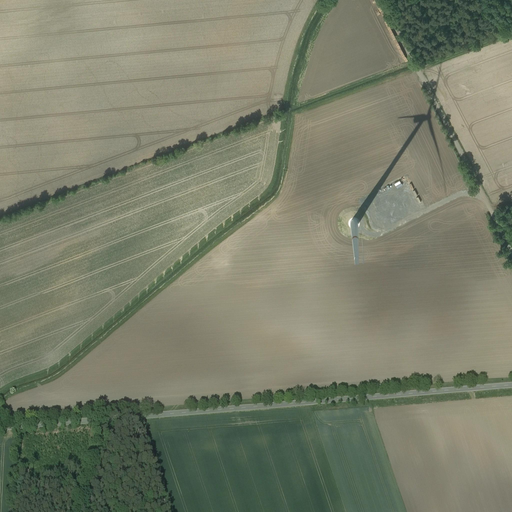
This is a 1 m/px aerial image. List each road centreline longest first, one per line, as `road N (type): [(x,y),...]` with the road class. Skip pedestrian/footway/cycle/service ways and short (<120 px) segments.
road 1 (tertiary): [(0,428),(511,385)]
road 2 (track): [(511,249),(384,0)]
